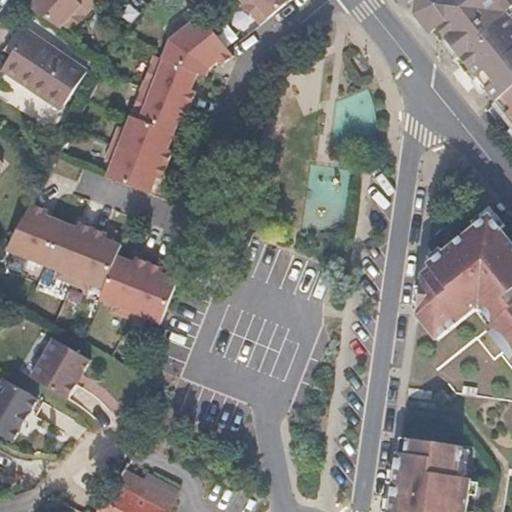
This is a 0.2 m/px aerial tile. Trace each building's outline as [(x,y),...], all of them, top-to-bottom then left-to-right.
[(97,0),(31,0),(27,4),(33,9),(71,36),(101,3),(97,0)] [(289,0),(240,0),(260,24),(289,0)] [(511,95),(511,21),(505,12),(511,6),(511,0),(443,0),(440,13),(431,21),(500,105),(507,99),(511,95)] [(236,56),(230,47),(203,16),(171,42),(164,60),(198,73),(206,76),(208,77),(211,68),(219,62),(222,65),(236,56)] [(62,109),(67,103),(90,70),(30,28),(3,66),(62,109)] [(206,76),(198,73),(164,60),(155,56),(144,86),(194,107),(206,76)] [(188,120),(194,107),(144,86),(133,117),(176,134),(183,137),(188,120)] [(500,105),(511,119),(511,95),(507,99),(500,105)] [(171,167),(175,155),(183,137),(176,134),(133,117),(127,130),(121,128),(114,144),(171,167)] [(109,177),(152,194),(159,197),(171,167),(114,144),(108,160),(115,162),(109,177)] [(47,268),(65,222),(48,216),(51,208),(35,201),(7,253),(47,268)] [(48,216),(65,222),(47,268),(58,273),(56,280),(73,288),(97,226),(51,208),(48,216)] [(418,320),(422,324),(438,345),(480,312),(493,329),(492,331),(511,355),(511,241),(492,215),(487,217),(453,243),(426,262),(418,320)] [(107,292),(122,256),(124,250),(125,246),(128,238),(97,226),(73,288),(89,294),(93,286),(107,292)] [(154,261),(140,256),(124,250),(122,256),(107,292),(104,300),(118,305),(115,312),(132,318),(154,261)] [(164,323),(181,279),(183,273),(154,261),(132,318),(146,324),(149,317),(164,323)] [(77,383),(83,374),(86,374),(94,359),(57,338),(34,377),(71,398),(80,383),(77,383)] [(80,383),(86,374),(83,374),(77,383),(80,383)] [(152,389),(156,378),(143,374),(140,383),(152,389)] [(0,432),(16,442),(33,412),(38,403),(41,398),(6,378),(0,388),(0,432)] [(423,398),(424,390),(410,389),(408,397),(417,397),(423,398)] [(476,511),(477,511),(469,511),(471,496),(478,498),(481,483),(473,481),(473,480),(467,478),(470,452),(463,449),(463,446),(412,440),(403,437),(399,461),(394,463),(394,468),(391,468),(390,478),(392,481),(396,482),(395,492),(391,493),(390,498),(387,498),(385,511),(386,511),(476,511)] [(170,511),(171,511),(117,483),(100,511),(170,511)]
